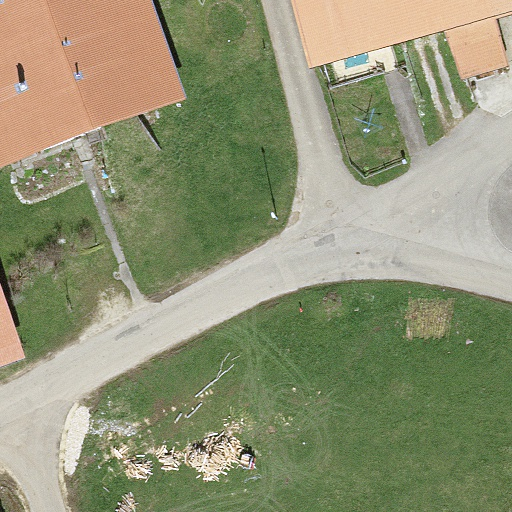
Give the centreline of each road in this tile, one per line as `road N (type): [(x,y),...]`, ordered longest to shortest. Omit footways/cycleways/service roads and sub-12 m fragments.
road 1 (residential): [(0,418),(408,221)]
road 2 (track): [(336,259),(269,0)]
road 3 (residential): [(408,221),(511,153)]
